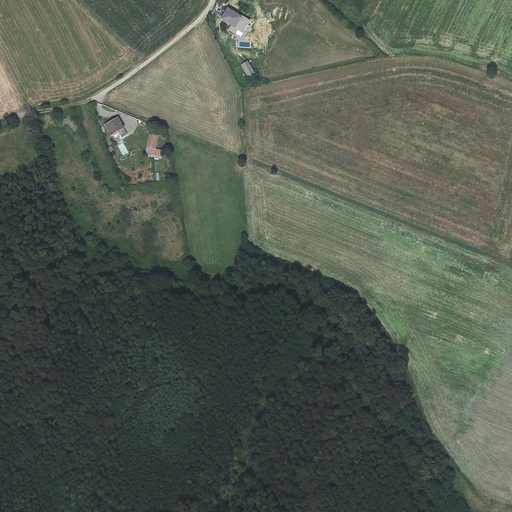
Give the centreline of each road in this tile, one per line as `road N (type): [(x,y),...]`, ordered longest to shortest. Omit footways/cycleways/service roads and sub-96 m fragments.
road 1 (track): [(511,263),(95,97)]
road 2 (track): [(0,438),(104,399),(203,376),(289,421),(312,440),(326,469)]
road 3 (track): [(212,0),(179,36),(95,97)]
